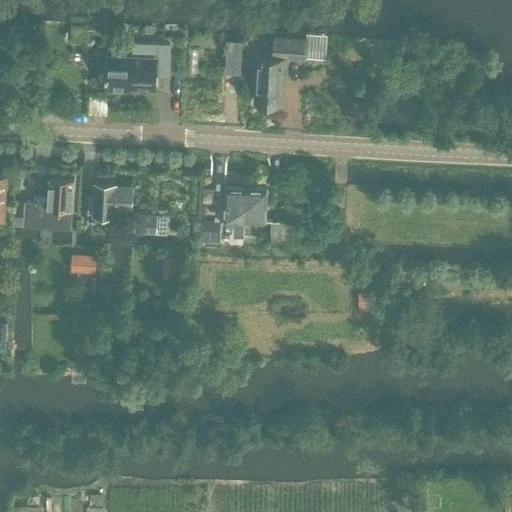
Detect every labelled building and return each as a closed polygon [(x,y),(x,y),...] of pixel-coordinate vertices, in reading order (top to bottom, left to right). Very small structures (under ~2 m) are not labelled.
[(71,25),(70,41),(87,42),(88,26),(71,25)] [(305,57),(305,55),(325,56),(327,34),(307,33),(306,38),(275,36),(274,56),(257,55),(256,84),(258,84),(257,102),(281,104),(282,72),(287,72),(288,57),(305,57)] [(170,68),(171,43),(134,42),(134,55),(109,54),(108,71),(106,71),(106,75),(108,75),(108,84),(156,86),(156,67),(170,68)] [(369,68),(350,67),(350,79),(368,80),(369,68)] [(72,227),(72,220),(74,178),(49,176),(48,199),(25,198),(23,224),(72,227)] [(102,212),(114,213),(115,203),(132,205),(133,185),(117,184),(117,181),(114,181),(111,179),(106,179),(104,181),(95,180),(94,193),(90,193),(88,210),(89,211),(89,222),(102,223),(102,212)] [(233,231),(244,231),(246,186),(226,185),(224,218),(234,219),(233,231)] [(244,231),(243,241),(243,242),(254,243),(255,232),(256,220),(265,220),(267,187),(246,186),(244,231)] [(135,212),(135,231),(157,232),(166,232),(167,214),(158,213),(135,212)] [(200,220),(200,241),(220,241),(220,238),(213,237),(213,220),(200,220)] [(290,245),(290,244),(291,221),(271,220),(270,244),(290,245)] [(319,235),(318,247),(331,248),(331,235),(319,235)] [(71,251),(70,269),(94,271),(95,253),(71,251)] [(164,253),(163,271),(181,272),(182,255),(164,253)] [(371,289),(358,289),(359,310),(372,310),(371,289)]
